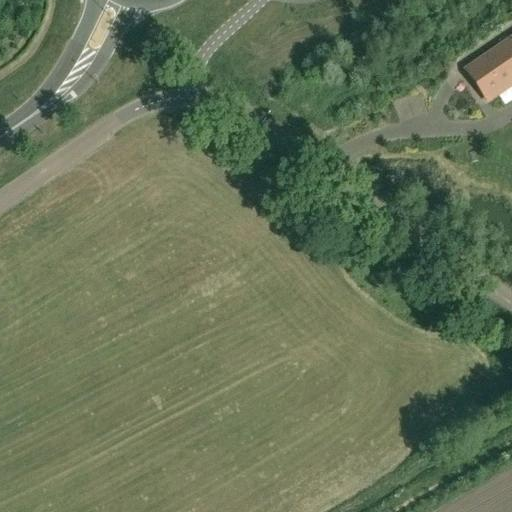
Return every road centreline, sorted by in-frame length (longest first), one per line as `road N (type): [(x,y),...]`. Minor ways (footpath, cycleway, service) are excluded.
road 1 (unclassified): [(511,295),(234,109),(159,103),(127,115),(0,202)]
road 2 (tertiary): [(40,109),(97,65),(129,2)]
road 3 (tertiary): [(96,0),(40,109)]
